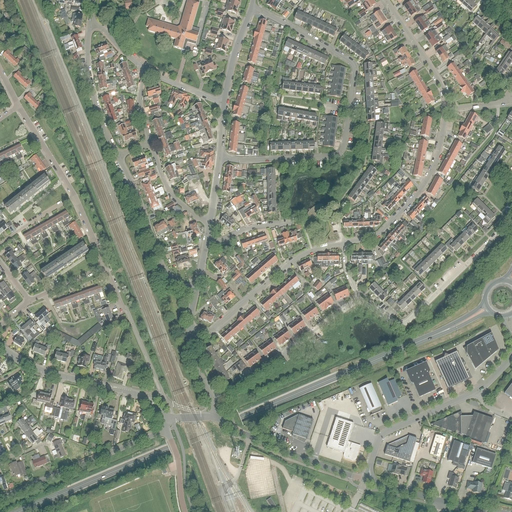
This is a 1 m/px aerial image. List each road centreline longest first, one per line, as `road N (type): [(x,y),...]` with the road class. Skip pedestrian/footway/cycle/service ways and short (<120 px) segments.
road 1 (secondary): [(240,417),(452,327)]
road 2 (residential): [(359,299),(405,323),(511,217)]
road 3 (residential): [(343,243),(380,233),(424,184),(447,109)]
road 4 (residential): [(189,331),(216,326),(307,252),(343,243)]
road 5 (residential): [(213,401),(359,299)]
road 6 (residential): [(219,157),(336,157),(349,109)]
road 7 (tertiary): [(364,480),(212,417)]
road 8 (residential): [(196,291),(178,286),(159,264),(116,156)]
road 9 (residential): [(349,109),(352,63),(250,9)]
road 10 (secondary): [(23,511),(168,448)]
road 11 (tertiary): [(364,480),(383,434),(476,392)]
road 12 (residential): [(116,156),(87,74),(90,20)]
road 13 (tertiary): [(130,392),(34,370),(0,347)]
road 14 (tertiary): [(500,511),(364,480)]
road 15 (residential): [(447,109),(438,80),(385,0)]
road 16 (residential): [(0,498),(115,449)]
